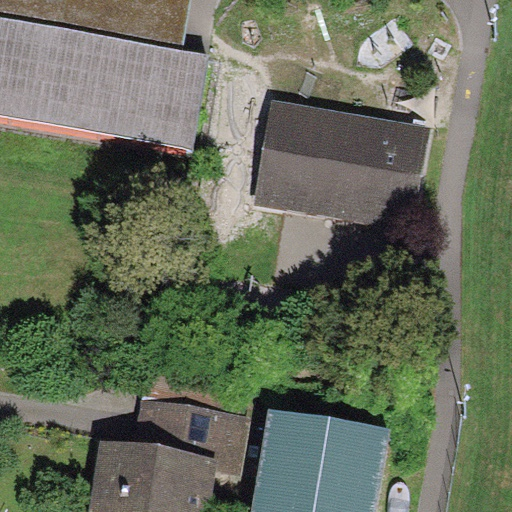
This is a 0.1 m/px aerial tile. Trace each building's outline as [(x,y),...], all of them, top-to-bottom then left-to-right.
[(0,0),(0,120),(197,153),(212,59),(183,55),(192,0),(0,0)] [(421,132),(274,106),(257,201),(404,228),(421,132)] [(146,404),(138,453),(219,465),(218,474),(243,477),(252,421),(146,404)] [(379,511),(392,439),(270,418),(254,511),(379,511)] [(102,448),(93,511),(252,511),(254,505),(214,499),(218,474),(219,465),(138,453),(102,448)]
